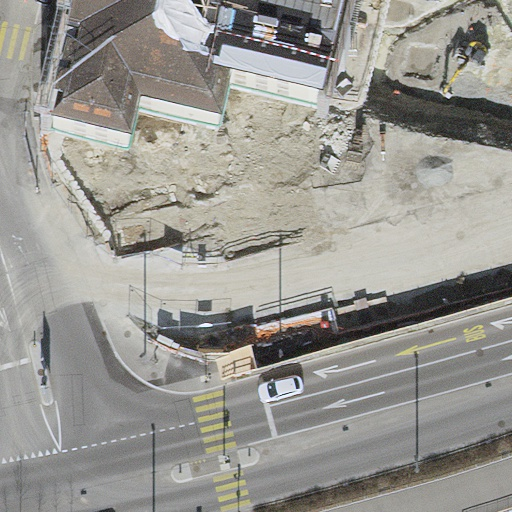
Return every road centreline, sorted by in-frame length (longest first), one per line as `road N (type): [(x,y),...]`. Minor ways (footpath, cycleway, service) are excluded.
road 1 (primary): [(70,492),(261,447),(511,370)]
road 2 (unclassified): [(0,231),(56,412),(70,492)]
